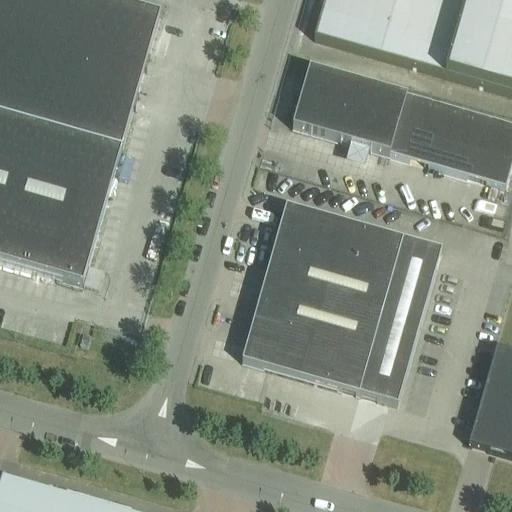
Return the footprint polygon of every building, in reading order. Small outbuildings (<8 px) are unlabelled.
[(160,20),(88,0),(0,0),(0,267),(82,291),(160,20)] [(511,0),(325,0),(314,41),(511,96),(511,0)] [(285,121),(286,121),(287,120),(289,118),(296,120),(292,133),(390,161),(505,194),(511,170),(511,132),(407,102),(309,74),(300,105),(294,103),(294,101),(294,99),(293,98),(292,98),(293,106),(291,114),(285,121)] [(286,212),(271,264),(256,316),(242,368),(359,401),(397,412),(412,360),(427,308),(442,256),(403,245),(286,212)] [(91,342),(83,340),(80,350),(88,352),(91,342)] [(511,356),(496,353),(469,451),(495,458),(511,463),(511,356)] [(103,511),(66,501),(66,502),(2,484),(0,489),(0,511),(103,511)]
